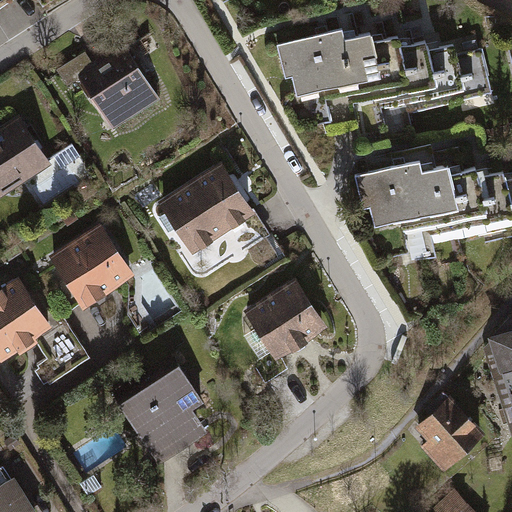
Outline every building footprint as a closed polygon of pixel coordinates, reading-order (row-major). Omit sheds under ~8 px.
[(341,25),(277,42),(286,75),(292,74),(298,96),(350,82),(352,90),(373,84),(378,101),(406,94),(409,102),(494,79),(481,31),(456,38),(455,32),(429,38),(427,33),(401,40),(399,33),(374,40),(371,29),(344,36),(341,25)] [(162,97),(128,44),(96,64),(86,50),(58,68),(69,85),(82,77),(115,127),(162,97)] [(0,197),(53,163),(20,113),(0,125),(0,197)] [(420,158),(356,174),(364,205),(371,203),(376,224),(401,218),(404,231),(424,226),(426,231),(455,224),(456,230),(478,224),(481,233),(511,225),(511,168),(504,171),(503,164),(477,171),(475,163),(452,169),(450,161),(423,168),(420,158)] [(258,212),(224,160),(161,200),(195,253),(258,212)] [(103,219),(51,253),(85,305),(137,272),(103,219)] [(54,325),(21,274),(0,287),(0,353),(3,358),(54,325)] [(332,325),(300,274),(246,308),(278,359),(332,325)] [(511,322),(487,331),(500,368),(503,367),(511,395),(511,399),(507,401),(511,415),(511,322)] [(206,397),(181,359),(120,400),(161,462),(211,429),(195,405),(206,397)] [(486,430),(450,393),(448,395),(443,390),(425,407),(429,412),(415,426),(428,440),(421,446),(444,470),(486,430)] [(40,511),(16,474),(0,483),(0,511),(40,511)] [(477,511),(454,487),(433,507),(437,511),(477,511)]
